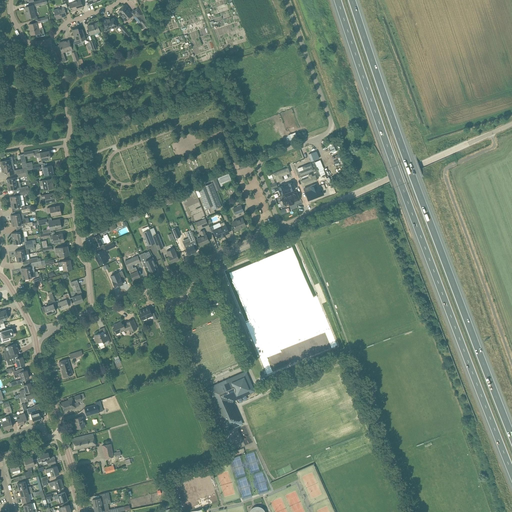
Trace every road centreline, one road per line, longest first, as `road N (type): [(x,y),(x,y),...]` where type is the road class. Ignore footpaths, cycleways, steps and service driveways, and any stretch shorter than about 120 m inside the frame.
road 1 (motorway): [(337,0),(511,477)]
road 2 (motorway): [(511,431),(350,0)]
road 3 (residential): [(280,227),(258,158),(333,131),(287,0)]
road 4 (residential): [(91,311),(76,245),(61,75),(45,43)]
road 5 (unclassified): [(308,215),(511,124)]
road 6 (unclassified): [(91,311),(280,227)]
